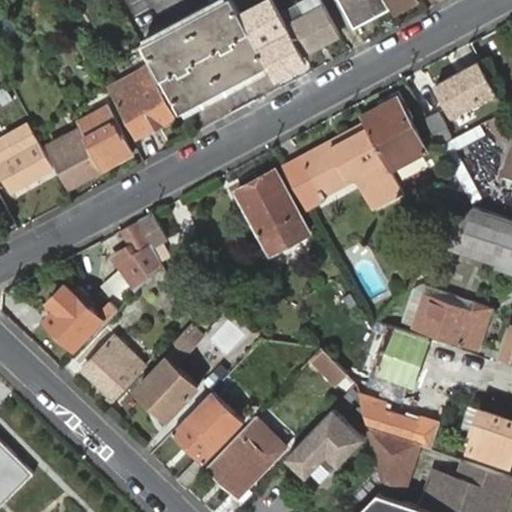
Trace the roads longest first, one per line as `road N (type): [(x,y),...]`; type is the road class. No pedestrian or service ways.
road 1 (residential): [(0,269),(499,0)]
road 2 (residential): [(0,340),(177,511)]
